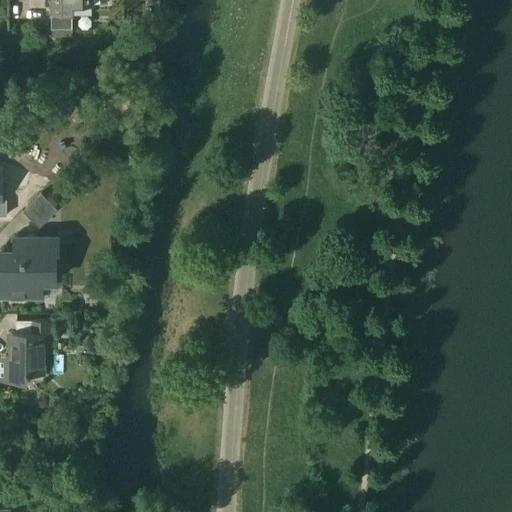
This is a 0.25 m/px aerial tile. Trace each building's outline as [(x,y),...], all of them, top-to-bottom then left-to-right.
[(106,0),(50,0),(51,11),(73,11),(73,3),(107,3),(106,0)] [(51,28),(72,28),(72,14),(51,15),(51,28)] [(33,153),(64,144),(59,127),(28,137),(33,153)] [(46,199),(28,216),(40,228),(58,211),(46,199)] [(54,281),(54,257),(57,258),(57,235),(14,235),(14,248),(1,248),(1,256),(0,256),(0,295),(9,295),(9,300),(23,300),(23,295),(41,295),(41,281),(54,281)] [(51,350),(51,331),(51,319),(31,319),(31,331),(12,331),(12,356),(8,355),(8,381),(18,381),(26,373),(44,373),(44,350),(51,350)] [(50,451),(61,463),(90,437),(79,425),(78,427),(50,451)] [(0,511),(16,511),(16,504),(0,503),(0,511)]
